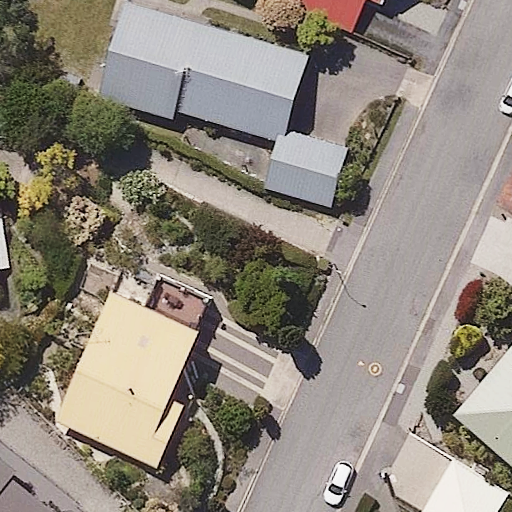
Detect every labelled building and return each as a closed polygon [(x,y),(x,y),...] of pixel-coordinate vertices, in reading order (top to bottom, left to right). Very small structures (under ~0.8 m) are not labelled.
[(293,0),(290,7),(364,43),(384,0),(293,0)] [(184,108),(281,136),(267,183),(333,202),(351,142),(294,125),(315,54),(129,1),(102,94),(181,117),(184,108)] [(0,273),(17,272),(10,217),(0,218),(0,188),(6,188),(0,143),(0,273)] [(165,282),(156,305),(114,288),(60,423),(165,465),(189,406),(179,402),(218,303),(165,282)] [(511,344),(454,409),(511,460),(511,344)] [(0,511),(87,511),(0,441),(0,511)] [(511,511),(511,483),(459,450),(420,511),(511,511)]
